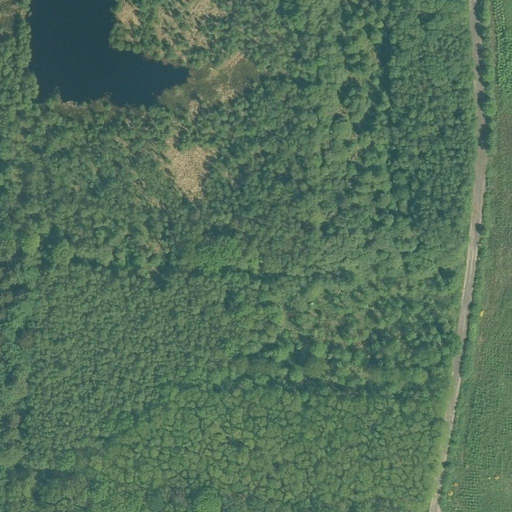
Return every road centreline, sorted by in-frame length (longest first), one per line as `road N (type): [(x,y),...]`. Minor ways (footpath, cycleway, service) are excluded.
road 1 (track): [(474,0),(480,168),(456,376)]
road 2 (track): [(432,511),(456,376)]
